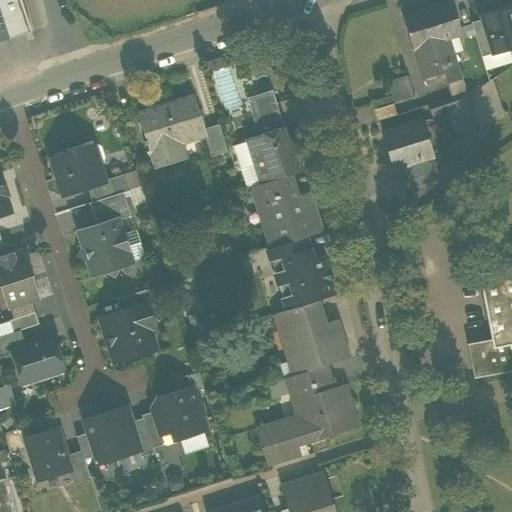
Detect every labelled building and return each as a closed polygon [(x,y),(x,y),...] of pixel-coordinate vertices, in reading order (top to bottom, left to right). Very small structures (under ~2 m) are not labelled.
[(20,0),(0,0),(0,13),(8,39),(31,32),(20,0)] [(435,43),(442,65),(456,61),(449,39),(462,35),(450,0),(449,0),(431,6),(442,41),(435,43)] [(402,15),(412,50),(435,43),(442,41),(431,6),(402,15)] [(511,47),(511,8),(511,6),(481,16),(482,19),(493,54),(511,47)] [(0,41),(8,39),(0,13),(0,41)] [(481,57),(493,54),(482,19),(471,23),(481,57)] [(442,65),(435,43),(412,50),(422,80),(444,73),(442,65)] [(466,57),(456,61),(461,78),(471,75),(466,57)] [(461,78),(456,61),(442,65),(444,73),(447,83),(461,79),(461,78)] [(394,79),(400,99),(415,94),(409,74),(394,79)] [(255,104),(257,109),(276,103),(271,88),(246,96),(249,106),(255,104)] [(427,106),(430,115),(446,110),(469,102),(466,92),(451,97),(427,106)] [(136,112),(156,173),(180,166),(175,152),(205,143),(207,142),(203,128),(192,95),(136,112)] [(446,110),(453,134),(476,127),(469,102),(446,110)] [(251,112),(259,137),(282,130),(282,131),(284,130),(276,103),(257,109),(251,112)] [(374,110),(377,119),(396,112),(393,103),(374,110)] [(398,161),(399,167),(403,166),(433,156),(422,122),(382,134),(391,163),(398,161)] [(205,143),(210,157),(227,152),(218,123),(203,128),(207,142),(205,143)] [(255,163),(262,184),(290,175),(307,170),(299,143),(291,139),(285,141),(282,131),(282,130),(259,137),(248,141),(255,163)] [(255,163),(248,141),(235,145),(243,167),(255,163)] [(93,147),(85,150),(91,167),(98,165),(93,147)] [(103,180),(98,165),(91,167),(85,150),(67,156),(62,153),(55,155),(53,160),(51,161),(62,195),(86,187),(104,182),(103,180)] [(403,166),(408,181),(437,172),(433,156),(403,166)] [(262,184),(255,163),(243,167),(249,188),(252,187),(262,184)] [(136,170),(122,174),(128,191),(141,186),(136,170)] [(86,187),(91,202),(123,192),(128,191),(122,174),(103,180),(104,182),(86,187)] [(252,187),(256,201),(294,189),(290,175),(262,184),(252,187)] [(0,214),(9,212),(0,182),(0,214)] [(128,191),(123,192),(125,199),(130,197),(133,207),(147,203),(141,186),(128,191)] [(270,246),(271,248),(305,237),(321,232),(309,194),(297,198),(294,189),(256,201),(261,216),(266,219),(274,245),(270,246)] [(88,203),(96,226),(117,219),(118,220),(130,216),(125,199),(123,192),(91,202),(88,203)] [(103,272),(114,277),(120,267),(131,263),(122,234),(118,220),(117,219),(96,226),(78,232),(92,276),(103,272)] [(136,230),(122,234),(131,263),(145,259),(136,230)] [(268,249),(272,262),(309,250),(305,237),(271,248),(268,249)] [(0,286),(8,309),(9,309),(31,302),(39,299),(32,276),(33,276),(24,249),(0,256),(0,286)] [(272,262),(287,310),(317,301),(333,296),(321,257),(312,260),(309,250),(272,262)] [(466,345),(474,379),(511,371),(511,266),(478,273),(490,340),(466,345)] [(166,269),(149,268),(147,283),(165,284),(166,269)] [(116,299),(120,312),(143,305),(144,306),(155,302),(151,288),(116,299)] [(344,345),(339,330),(328,333),(325,324),(317,301),(287,310),(274,314),(289,363),(344,345)] [(13,319),(34,312),(31,302),(9,309),(13,319)] [(101,318),(115,360),(154,348),(148,329),(151,328),(144,306),(143,305),(120,312),(101,318)] [(9,321),(13,333),(20,330),(38,324),(34,312),(13,319),(9,320),(9,321)] [(336,320),(325,324),(328,333),(339,330),(336,320)] [(0,336),(13,333),(9,321),(0,323),(0,336)] [(24,346),(20,330),(13,333),(0,336),(0,356),(13,353),(12,350),(24,346)] [(13,353),(23,384),(63,371),(53,339),(40,343),(37,342),(24,346),(12,350),(13,353)] [(289,363),(293,376),(325,366),(348,358),(344,345),(289,363)] [(286,378),(290,390),(329,378),(325,366),(293,376),(286,378)] [(166,382),(170,394),(191,388),(187,375),(166,382)] [(257,429),(269,466),(299,457),(295,445),(356,426),(344,385),(332,389),(329,378),(290,390),(290,393),(298,416),(257,429)] [(290,390),(286,378),(263,385),(268,400),(290,393),(290,390)] [(9,385),(0,387),(0,410),(10,407),(11,407),(15,406),(9,385)] [(153,412),(163,443),(164,442),(175,438),(178,440),(180,439),(203,432),(205,432),(191,388),(170,394),(157,399),(152,408),(153,412)] [(20,418),(11,407),(10,407),(0,415),(0,422),(6,430),(20,418)] [(95,456),(98,465),(121,458),(123,454),(137,449),(139,449),(130,422),(127,412),(122,409),(111,413),(110,411),(98,415),(99,417),(88,420),(85,425),(88,433),(95,456)] [(141,415),(142,418),(152,448),(162,445),(163,443),(153,412),(141,415)] [(154,453),(152,448),(142,418),(130,422),(139,449),(137,449),(140,457),(154,453)] [(24,440),(37,480),(68,470),(70,469),(65,456),(57,429),(24,440)] [(203,432),(180,439),(185,455),(208,448),(203,432)] [(76,437),(81,451),(83,459),(95,456),(88,433),(76,437)] [(142,464),(140,457),(137,449),(123,454),(121,458),(125,470),(142,464)] [(89,478),(83,459),(81,451),(65,456),(70,469),(68,470),(73,483),(89,478)] [(334,511),(323,474),(281,488),(288,511),(334,511)] [(169,490),(177,491),(184,484),(180,475),(171,475),(166,481),(169,490)] [(0,511),(11,511),(4,479),(0,479),(0,511)] [(265,511),(261,497),(214,511),(265,511)]
